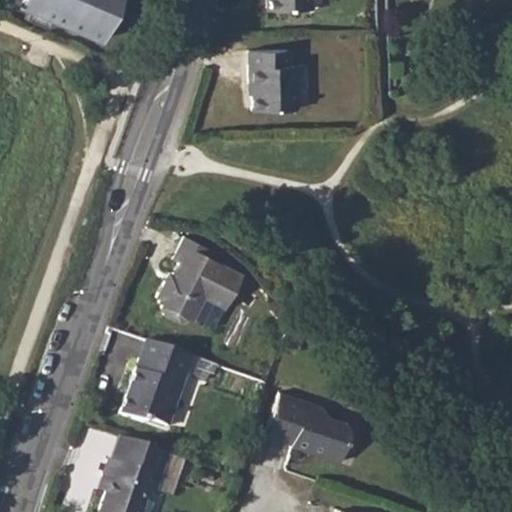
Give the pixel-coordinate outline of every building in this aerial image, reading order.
[(2,0),(95,39),(111,0),(2,0)] [(243,46),(244,77),(248,77),(249,90),(249,105),(295,104),(293,61),(287,60),(286,44),(243,46)] [(167,271),(154,295),(157,297),(156,300),(160,303),(158,306),(158,313),(179,323),(185,322),(187,320),(191,321),(204,298),(223,309),(242,275),(184,244),(176,259),(179,260),(171,274),(167,271)] [(201,361),(147,342),(121,415),(148,424),(149,420),(171,428),(190,378),(194,379),(201,361)] [(320,404),(277,392),(264,436),(292,444),(291,445),(309,451),(310,448),(324,452),(323,454),(340,460),(349,428),(345,419),(326,414),(320,404)] [(159,479),(108,461),(100,480),(109,482),(97,511),(139,511),(146,495),(153,497),(159,479)] [(446,511),(444,506),(431,501),(427,510),(426,511),(446,511)]
